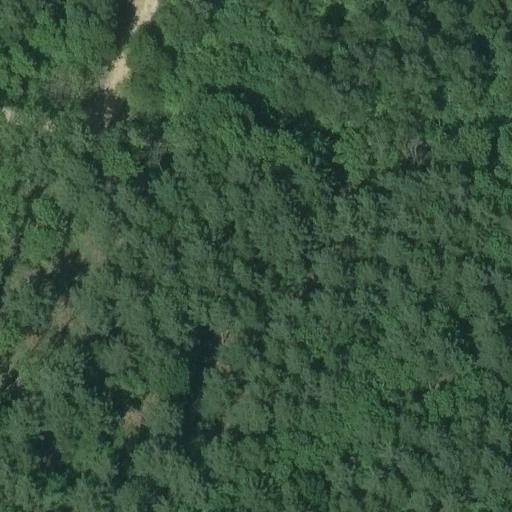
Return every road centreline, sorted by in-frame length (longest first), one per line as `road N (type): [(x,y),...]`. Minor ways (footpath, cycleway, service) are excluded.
road 1 (track): [(96,137),(511,154)]
road 2 (track): [(96,137),(143,0)]
